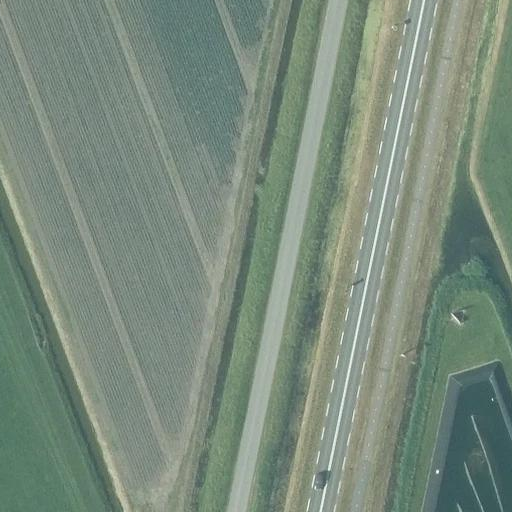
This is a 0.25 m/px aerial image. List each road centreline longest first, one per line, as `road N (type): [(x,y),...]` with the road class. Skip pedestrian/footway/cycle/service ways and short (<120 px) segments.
road 1 (secondary): [(320,511),(423,0)]
road 2 (unclassified): [(237,511),(339,0)]
